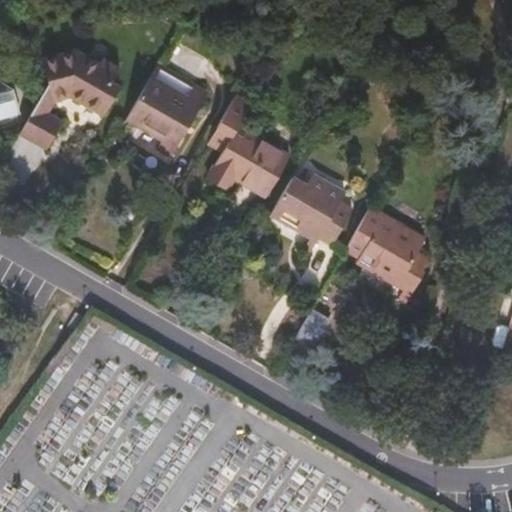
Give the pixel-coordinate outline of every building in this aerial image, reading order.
[(80,51),(45,61),(52,81),(23,133),(50,147),(64,122),(49,113),(56,100),(74,95),(108,113),(122,85),(115,81),(121,68),(108,60),(106,65),(80,51)] [(208,94),(160,64),(130,118),(172,140),(176,133),(184,138),(208,94)] [(16,90),(0,80),(0,119),(22,114),(16,90)] [(237,94),(214,136),(228,144),(209,178),(231,190),(237,179),(266,197),(290,154),(241,125),(253,104),(237,94)] [(296,175),(274,214),(313,237),(308,245),(316,250),(322,238),(334,246),(354,210),(341,202),(346,191),(316,173),(310,183),(296,175)] [(373,205),(350,245),(365,253),(364,254),(378,261),(375,265),(416,288),(427,269),(424,268),(431,255),(420,248),(423,244),(427,245),(429,240),(427,235),(373,205)] [(334,315),(316,305),(296,341),(314,351),(334,315)] [(499,347),(511,350),(511,348),(511,326),(505,325),(501,326),(497,342),(499,347)]
